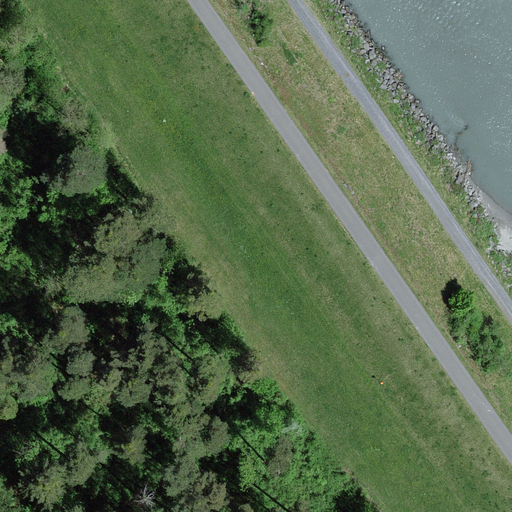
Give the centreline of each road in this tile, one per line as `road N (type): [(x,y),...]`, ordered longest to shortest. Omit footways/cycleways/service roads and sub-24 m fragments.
road 1 (track): [(196,0),(511,452)]
road 2 (track): [(511,316),(293,0)]
